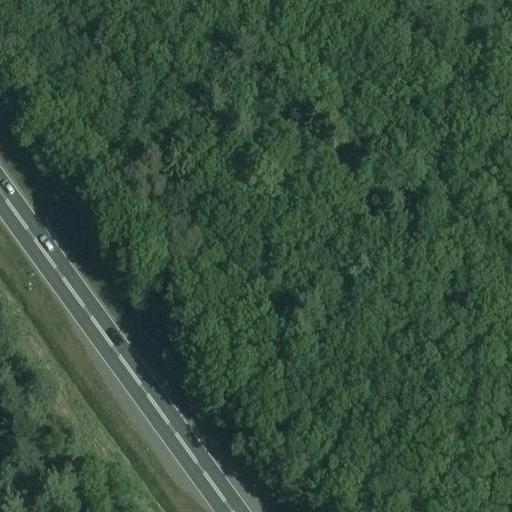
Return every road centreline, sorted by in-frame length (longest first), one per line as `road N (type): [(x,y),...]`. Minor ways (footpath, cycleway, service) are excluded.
road 1 (trunk): [(231,511),(0,193)]
road 2 (track): [(138,511),(0,318)]
